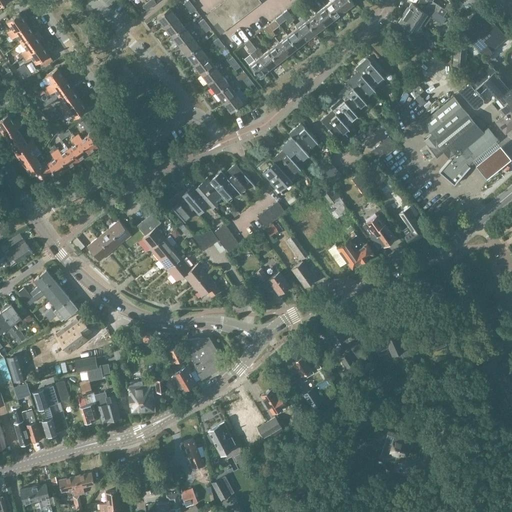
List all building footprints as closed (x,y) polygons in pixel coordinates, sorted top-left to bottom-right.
[(224,0),(223,0),(219,3),(227,13),(232,10),(224,0)] [(232,0),(224,0),(232,10),(237,6),(232,0)] [(247,0),(245,0),(242,3),(249,12),(254,8),(247,0)] [(259,0),(247,0),(254,8),(262,2),(259,0)] [(332,0),(325,6),(334,18),(344,10),(336,0),(332,0)] [(336,0),(344,10),(354,3),(351,0),(336,0)] [(151,7),(147,2),(142,6),(146,10),(151,7)] [(241,2),(237,6),(244,16),(249,12),(242,3),(241,2)] [(219,3),(214,7),(222,17),(227,13),(219,3)] [(407,7),(404,12),(420,23),(424,25),(430,17),(430,16),(421,10),(411,3),(408,8),(407,7)] [(191,4),(187,8),(191,13),(196,9),(191,4)] [(425,4),(421,10),(430,16),(430,17),(441,25),(445,18),(425,4)] [(458,4),(453,11),(459,15),(464,8),(458,4)] [(156,16),(164,25),(176,16),(168,6),(156,16)] [(237,6),(232,10),(239,20),(244,16),(237,6)] [(316,13),(325,25),(334,18),(325,6),(316,13)] [(482,6),(459,26),(485,57),(508,37),(482,6)] [(214,7),(209,11),(217,21),(222,17),(214,7)] [(232,10),(227,13),(235,23),(239,20),(232,10)] [(205,14),(212,24),(217,21),(209,11),(205,14)] [(420,23),(404,12),(401,17),(402,17),(399,21),(414,32),(420,23)] [(7,32),(9,35),(26,23),(19,13),(7,21),(12,28),(7,32)] [(227,13),(222,17),(230,27),(235,23),(227,13)] [(316,13),(306,20),(315,32),(325,25),(316,13)] [(164,25),(171,35),(183,26),(176,16),(164,25)] [(222,17),(217,21),(225,31),(230,27),(222,17)] [(198,23),(202,27),(206,23),(203,19),(198,23)] [(297,28),(306,40),(315,32),(306,20),(297,28)] [(217,21),(212,24),(220,34),(225,31),(217,21)] [(16,35),(21,42),(33,34),(26,23),(9,35),(11,38),(16,35)] [(206,23),(202,27),(206,32),(210,28),(206,23)] [(263,28),(266,32),(269,30),(270,32),(272,30),(268,24),(263,28)] [(171,35),(178,45),(191,35),(183,26),(171,35)] [(287,35),(296,47),(306,40),(297,28),(287,35)] [(269,30),(266,32),(270,38),(275,34),(272,30),(270,32),(269,30)] [(21,52),(24,56),(41,44),(33,34),(21,42),(26,49),(21,52)] [(178,45),(186,54),(198,45),(191,35),(178,45)] [(277,42),(287,54),(296,47),(287,35),(277,42)] [(414,41),(425,48),(429,43),(417,35),(414,41)] [(213,42),(217,47),(222,43),(218,38),(213,42)] [(451,65),(465,66),(467,41),(453,40),(451,65)] [(268,50),(277,62),(287,54),(277,42),(268,50)] [(222,43),(217,47),(220,51),(225,47),(222,43)] [(41,44),(24,56),(26,59),(31,56),(36,63),(48,55),(41,44)] [(186,54),(193,64),(205,54),(198,45),(186,54)] [(259,57),(258,57),(267,69),(277,62),(268,50),(263,53),(258,47),(256,48),(253,45),(250,47),(249,45),(247,47),(251,52),(256,49),(254,51),(259,57)] [(267,69),(258,57),(259,57),(254,51),(256,49),(251,52),(251,53),(250,54),(254,60),(249,64),(257,76),(258,76),(259,77),(261,78),(264,75),(265,73),(264,72),(267,69)] [(193,64),(201,73),(213,64),(205,54),(193,64)] [(229,66),(230,65),(236,61),(232,57),(226,62),(229,66)] [(244,58),(241,60),(254,78),(257,76),(249,64),(244,58)] [(366,58),(354,68),(357,71),(369,84),(375,79),(377,81),(382,77),(383,78),(383,77),(380,74),(379,73),(375,67),(366,58)] [(236,61),(230,65),(235,70),(240,66),(236,61)] [(201,73),(208,83),(220,73),(213,64),(201,73)] [(22,65),(16,69),(23,78),(28,75),(22,65)] [(483,80),(499,97),(509,89),(508,89),(509,89),(494,72),(495,70),(491,66),(487,65),(485,65),(467,81),(463,76),(453,85),(458,90),(464,97),(473,107),(477,108),(483,102),(483,98),(473,88),(483,80)] [(45,87),(47,90),(64,78),(57,67),(45,76),(50,83),(45,87)] [(346,81),(349,84),(360,97),(366,92),(368,94),(374,90),(374,91),(375,90),(372,87),(369,84),(357,71),(346,81)] [(208,83),(215,92),(228,83),(220,73),(208,83)] [(55,90),(59,97),(72,88),(64,78),(47,90),(44,92),(46,96),(55,90)] [(250,80),(246,84),(250,89),(254,85),(250,80)] [(215,92),(223,102),(235,92),(228,83),(215,92)] [(337,94),(340,97),(352,110),(358,105),(360,107),(365,103),(366,103),(363,100),(363,101),(360,97),(349,84),(337,94)] [(60,107),(62,111),(79,99),(72,88),(59,97),(64,104),(60,107)] [(509,89),(499,97),(504,103),(498,108),(502,114),(495,119),(505,131),(511,124),(511,90),(510,88),(509,89),(508,89),(509,89)] [(235,92),(223,102),(230,111),(242,102),(235,92)] [(423,139),(427,145),(436,156),(440,154),(443,151),(448,157),(449,157),(450,158),(439,171),(454,184),(455,183),(458,181),(461,179),(463,176),(466,173),(467,170),(469,167),(468,167),(472,164),(468,160),(473,157),(474,159),(496,141),(487,129),(483,132),(453,95),(429,116),(422,121),(431,132),(426,137),(423,139)] [(329,107),(331,110),(343,123),(349,118),(351,120),(356,116),(357,116),(358,116),(355,113),(354,113),(352,110),(340,97),(329,107)] [(425,108),(430,113),(441,103),(437,98),(425,108)] [(79,99),(62,111),(64,114),(69,111),(74,118),(86,109),(79,99)] [(340,142),(335,135),(340,130),(343,133),(348,129),(349,129),(346,126),(345,126),(343,123),(331,110),(320,120),(328,130),(327,131),(331,136),(333,135),(334,136),(340,142)] [(0,119),(0,128),(3,133),(20,122),(17,119),(13,122),(8,114),(0,119)] [(85,118),(80,123),(88,133),(93,129),(85,118)] [(3,133),(10,144),(22,136),(17,129),(22,125),(20,122),(3,133)] [(288,133),(291,136),(302,149),(308,144),(311,147),(316,142),(317,142),(314,139),(313,138),(314,137),(305,126),(304,127),(300,123),(288,133)] [(68,129),(62,133),(64,137),(71,133),(68,129)] [(78,135),(75,137),(86,154),(97,147),(89,134),(81,140),(78,135)] [(22,136),(10,144),(17,154),(34,143),(31,139),(28,141),(26,143),(22,136)] [(280,146),(282,149),(294,162),(300,156),(302,159),(308,155),(309,155),(306,152),(305,152),(302,149),(291,136),(280,146)] [(388,136),(383,140),(392,151),(397,146),(388,136)] [(71,139),(72,141),(75,145),(68,149),(76,161),(86,154),(75,137),(71,139)] [(383,140),(378,144),(387,155),(392,151),(383,140)] [(34,143),(17,154),(25,166),(37,158),(31,150),(36,146),(34,143)] [(378,144),(373,148),(383,159),(387,155),(378,144)] [(485,177),(486,178),(511,158),(510,157),(503,148),(500,144),(475,165),(478,168),(485,177)] [(57,150),(54,152),(66,168),(76,161),(68,149),(66,146),(59,151),(57,149),(57,150)] [(383,159),(373,148),(369,152),(378,163),(383,159)] [(271,159),(274,162),(285,175),(291,169),(294,173),(299,168),(300,168),(297,164),(296,165),(294,162),(282,149),(271,159)] [(54,159),(47,164),(52,170),(55,176),(66,168),(54,152),(51,154),(54,159)] [(37,158),(25,166),(31,175),(34,173),(38,179),(52,170),(47,164),(45,161),(40,164),(37,158)] [(319,170),(323,174),(333,165),(329,160),(319,170)] [(283,194),(280,191),(285,185),(290,181),(291,181),(288,177),(288,178),(285,175),(274,162),(262,172),(270,182),(269,183),(274,188),(275,187),(276,188),(282,194),(283,194)] [(223,173),(235,186),(240,193),(241,192),(240,192),(245,187),(243,185),(249,180),(254,186),(255,185),(248,178),(249,177),(244,172),(243,173),(235,163),(223,173)] [(323,174),(327,179),(337,170),(333,165),(323,174)] [(337,170),(327,179),(331,184),(341,175),(337,170)] [(221,171),(209,180),(220,193),(223,196),(226,200),(227,199),(226,199),(231,194),(229,191),(235,186),(223,173),(221,171)] [(355,175),(350,178),(355,185),(360,181),(359,180),(355,175)] [(195,187),(206,200),(209,204),(209,203),(212,207),(213,206),(212,206),(217,201),(215,198),(220,193),(209,180),(206,177),(195,187)] [(329,182),(320,189),(331,204),(327,207),(335,219),(343,213),(349,210),(340,198),(329,182)] [(181,194),(192,207),(195,210),(199,214),(199,213),(198,213),(203,208),(201,205),(206,200),(195,187),(192,185),(181,194)] [(391,193),(401,205),(408,199),(399,187),(391,193)] [(181,217),(185,221),(185,220),(184,220),(190,215),(187,212),(192,207),(181,194),(178,191),(167,201),(175,211),(174,212),(179,217),(180,216),(181,217)] [(277,201),(272,205),(279,216),(285,212),(277,201)] [(272,205),(266,209),(274,219),(279,216),(272,205)] [(425,233),(413,216),(417,213),(411,205),(398,214),(407,226),(401,230),(410,243),(425,233)] [(266,209),(261,212),(269,223),(274,219),(266,209)] [(154,227),(155,227),(160,222),(152,212),(146,217),(154,227)] [(269,223),(261,212),(257,216),(264,226),(269,223)] [(377,214),(366,222),(362,225),(366,231),(365,232),(378,250),(384,245),(387,246),(390,244),(390,241),(394,238),(377,214)] [(141,238),(150,249),(164,237),(155,227),(154,227),(146,217),(141,221),(150,231),(145,235),(141,238)] [(118,220),(108,229),(120,244),(130,235),(118,220)] [(137,225),(145,235),(150,231),(141,221),(137,225)] [(177,225),(182,230),(186,227),(181,222),(177,225)] [(277,230),(272,223),(264,228),(269,235),(277,230)] [(214,232),(217,236),(228,229),(225,224),(214,232)] [(186,227),(182,230),(188,237),(193,235),(186,227)] [(108,229),(97,238),(109,252),(120,244),(108,229)] [(217,236),(221,242),(232,234),(228,229),(217,236)] [(211,230),(205,232),(213,243),(218,240),(211,230)] [(363,244),(361,241),(353,230),(343,237),(346,241),(337,247),(335,245),(328,250),(340,266),(347,261),(350,266),(353,267),(360,262),(364,262),(367,260),(368,256),(371,254),(372,250),(366,242),(363,244)] [(205,232),(199,234),(208,247),(213,243),(205,232)] [(5,242),(10,249),(5,252),(8,257),(13,254),(18,261),(32,252),(19,233),(5,242)] [(208,247),(199,234),(193,236),(203,250),(208,247)] [(221,242),(224,247),(235,239),(232,234),(221,242)] [(292,234),(286,239),(300,259),(307,254),(292,234)] [(256,236),(250,240),(254,246),(260,241),(256,236)] [(76,237),(72,241),(76,245),(80,242),(76,237)] [(150,249),(159,259),(173,248),(164,237),(150,249)] [(109,252),(97,238),(87,246),(99,261),(109,252)] [(235,239),(224,247),(228,252),(239,244),(235,239)] [(228,255),(231,259),(248,246),(245,243),(240,247),(234,252),(233,252),(228,255)] [(159,259),(167,270),(181,258),(173,248),(159,259)] [(176,280),(183,275),(190,269),(181,258),(167,270),(176,280)] [(302,260),(291,268),(304,287),(316,279),(302,260)] [(183,275),(192,285),(206,274),(197,263),(190,269),(183,275)] [(255,272),(262,281),(267,277),(261,268),(255,272)] [(41,289),(54,279),(46,269),(34,279),(39,286),(28,294),(23,288),(18,292),(26,301),(41,289)] [(268,279),(278,293),(289,286),(279,271),(268,279)] [(206,274),(192,285),(201,296),(207,292),(211,297),(219,290),(215,285),(215,284),(206,274)] [(44,292),(49,298),(61,288),(54,279),(41,289),(26,301),(27,300),(30,304),(44,292)] [(49,298),(57,308),(69,298),(61,288),(49,298)] [(69,298),(57,308),(53,311),(61,320),(77,307),(69,298)] [(4,309),(1,311),(10,324),(13,328),(16,332),(21,340),(22,341),(26,338),(23,333),(14,321),(20,317),(20,316),(11,304),(9,305),(8,303),(6,303),(3,305),(3,307),(4,309)] [(50,307),(44,313),(46,316),(53,311),(50,307)] [(1,311),(0,311),(0,331),(6,327),(10,324),(1,311)] [(20,316),(20,317),(25,324),(33,319),(32,317),(31,317),(27,311),(20,316)] [(63,333),(58,338),(65,347),(71,343),(75,347),(86,338),(81,331),(87,326),(81,319),(78,321),(75,317),(60,329),(63,333)] [(342,329),(337,322),(333,325),(331,324),(327,327),(326,328),(327,329),(323,331),(323,333),(325,336),(327,337),(330,335),(335,343),(347,336),(342,328),(342,329)] [(10,324),(6,327),(8,329),(18,343),(21,340),(16,332),(13,328),(10,324)] [(383,335),(372,340),(377,351),(388,346),(392,355),(400,352),(404,360),(407,359),(412,357),(406,343),(401,345),(392,327),(382,331),(383,335)] [(427,337),(432,349),(448,342),(442,330),(427,337)] [(140,331),(146,349),(157,345),(153,331),(140,331)] [(409,337),(414,347),(423,343),(419,333),(409,337)] [(171,348),(166,335),(158,338),(163,351),(171,348)] [(196,370),(201,379),(218,369),(216,365),(223,361),(209,337),(201,342),(199,338),(187,340),(196,370)] [(349,352),(339,358),(346,368),(342,371),(350,384),(358,361),(364,347),(360,340),(350,346),(351,347),(350,349),(352,351),(354,351),(350,354),(349,352)] [(165,353),(171,365),(183,359),(177,347),(165,353)] [(18,355),(7,358),(14,381),(25,377),(18,355)] [(95,355),(74,360),(77,371),(79,370),(86,369),(97,366),(97,365),(97,364),(95,355)] [(304,372),(307,377),(313,373),(303,355),(292,361),(300,375),(304,372)] [(97,366),(86,369),(88,377),(102,374),(101,373),(109,372),(107,362),(97,364),(97,365),(97,366)] [(181,369),(175,373),(180,381),(176,383),(180,389),(184,387),(185,388),(196,382),(189,371),(191,370),(187,365),(184,367),(183,365),(179,367),(181,369)] [(82,382),(78,383),(79,386),(82,395),(83,394),(86,404),(80,406),(84,423),(86,422),(88,423),(91,422),(92,420),(94,420),(93,419),(97,418),(93,404),(89,393),(92,392),(89,383),(88,380),(88,377),(86,369),(79,370),(82,382)] [(488,369),(479,373),(484,384),(493,380),(488,369)] [(499,377),(511,400),(511,372),(511,371),(499,377)] [(128,386),(128,388),(130,414),(155,411),(152,387),(155,386),(156,393),(165,392),(164,380),(161,380),(160,377),(155,378),(155,381),(145,382),(144,386),(143,386),(142,384),(141,381),(129,382),(129,386),(128,386)] [(55,382),(63,407),(70,405),(68,400),(70,399),(64,379),(55,382)] [(13,387),(17,399),(31,395),(27,383),(13,387)] [(32,392),(37,408),(35,409),(39,424),(42,423),(46,436),(56,433),(52,417),(47,418),(44,407),(50,405),(58,402),(53,385),(44,388),(32,392)] [(261,396),(272,413),(285,405),(278,394),(276,396),(271,389),(269,390),(268,390),(266,391),(266,392),(261,396)] [(311,390),(303,395),(312,408),(320,403),(311,390)] [(105,391),(94,394),(97,404),(102,421),(119,417),(113,394),(106,396),(105,391)] [(351,401),(346,417),(356,420),(361,405),(351,401)] [(238,410),(234,413),(239,422),(236,424),(243,436),(253,430),(252,428),(259,424),(251,409),(247,411),(244,406),(238,410)] [(13,409),(17,422),(14,423),(20,444),(30,441),(19,407),(13,409)] [(21,412),(24,421),(30,440),(41,437),(35,420),(36,420),(35,417),(34,417),(32,408),(21,412)] [(388,411),(385,419),(401,425),(404,417),(388,411)] [(274,417),(267,421),(273,431),(281,427),(280,426),(275,417),(275,416),(274,417)] [(273,431),(267,421),(257,427),(263,438),(273,431)] [(207,434),(213,446),(215,445),(220,455),(232,449),(231,448),(236,446),(224,422),(208,430),(210,433),(207,434)] [(388,432),(379,457),(396,463),(398,457),(399,455),(405,456),(406,454),(407,455),(409,449),(408,448),(410,440),(396,435),(388,432)] [(185,450),(186,450),(190,461),(188,462),(192,472),(200,469),(199,468),(203,466),(202,464),(203,463),(201,456),(205,456),(203,446),(197,447),(193,438),(183,442),(182,443),(181,444),(181,446),(181,449),(183,450),(185,450)] [(382,480),(389,482),(393,472),(386,469),(382,480)] [(91,472),(75,476),(79,494),(84,493),(82,485),(94,483),(91,472)] [(160,473),(161,481),(172,479),(171,472),(160,473)] [(219,478),(212,482),(222,500),(229,495),(234,492),(225,475),(220,478),(219,478)] [(79,494),(75,476),(58,479),(61,490),(72,488),(73,495),(79,494)] [(46,483),(37,485),(40,499),(38,499),(40,507),(40,511),(51,511),(50,505),(55,504),(53,497),(50,497),(49,497),(46,483)] [(33,486),(20,489),(23,503),(36,500),(38,499),(40,499),(37,485),(33,486)] [(180,492),(186,506),(197,502),(195,497),(198,496),(196,492),(194,493),(192,487),(180,492)] [(99,504),(100,509),(119,507),(117,490),(106,492),(107,503),(99,504)] [(170,511),(173,510),(173,508),(180,507),(179,500),(178,500),(177,493),(166,495),(167,501),(156,503),(157,511),(170,511)] [(80,499),(79,495),(72,496),(74,504),(70,505),(71,511),(73,511),(82,510),(80,499)]
